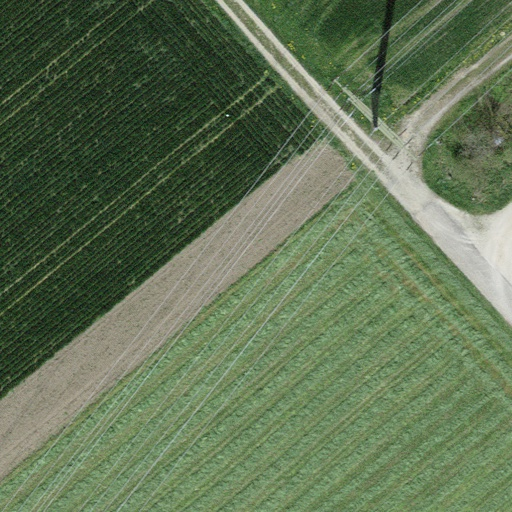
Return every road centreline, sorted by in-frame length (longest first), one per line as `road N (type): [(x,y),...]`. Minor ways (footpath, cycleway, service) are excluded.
road 1 (track): [(511,64),(381,172),(228,0)]
road 2 (residential): [(511,304),(381,172)]
